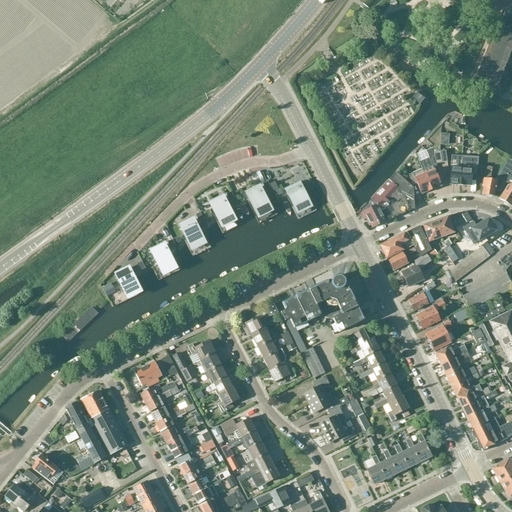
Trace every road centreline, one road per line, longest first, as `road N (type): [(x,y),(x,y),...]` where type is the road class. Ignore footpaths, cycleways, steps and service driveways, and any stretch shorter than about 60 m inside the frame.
road 1 (primary): [(0,268),(174,142),(259,66)]
road 2 (tertiary): [(359,244),(471,468)]
road 3 (residential): [(219,315),(256,394),(320,462),(345,511)]
road 4 (residential): [(311,147),(213,177),(123,261)]
road 5 (residential): [(511,221),(481,205),(449,204),(359,244)]
road 6 (residential): [(182,511),(106,371)]
road 7 (residential): [(219,315),(359,244)]
road 8 (residential): [(0,475),(75,389),(106,371)]
road 9 (residential): [(106,371),(219,315)]
